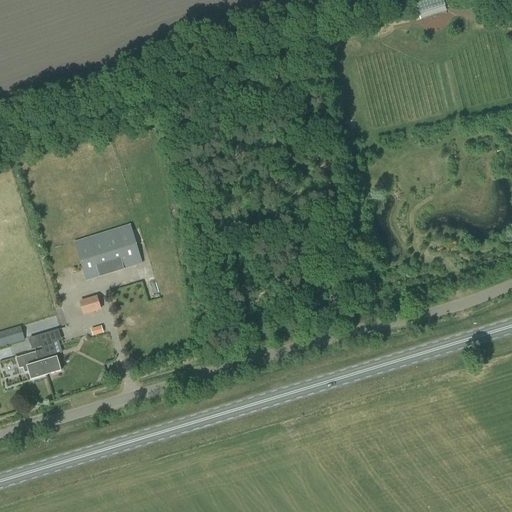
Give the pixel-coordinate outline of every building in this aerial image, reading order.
[(444,4),(442,0),(425,0),(415,3),(418,12),(444,4)] [(86,282),(143,264),(130,224),(74,242),(86,282)] [(124,295),(132,319),(147,315),(139,291),(124,295)] [(83,315),(101,310),(96,296),(79,302),(83,315)] [(93,336),(103,333),(101,326),(91,329),(93,336)] [(0,347),(24,340),(20,327),(0,333),(0,347)] [(49,333),(39,336),(40,342),(42,347),(43,350),(54,347),(49,333)] [(43,369),(46,376),(61,371),(54,347),(43,350),(36,352),(41,370),(43,369)] [(31,380),(46,376),(43,369),(41,370),(36,352),(16,358),(19,369),(23,368),(25,373),(28,372),(31,380)]
